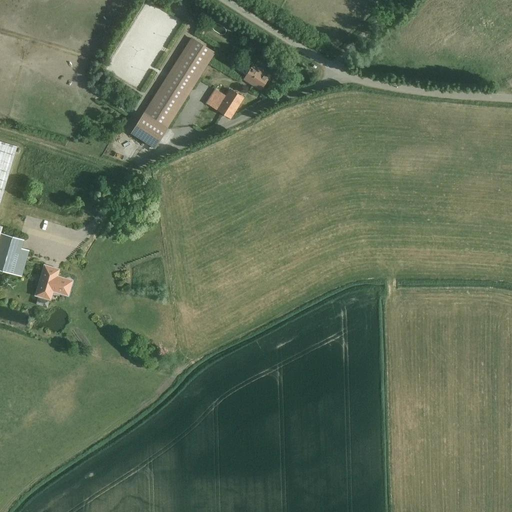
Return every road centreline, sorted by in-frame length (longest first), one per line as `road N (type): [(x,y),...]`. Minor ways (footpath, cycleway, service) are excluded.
road 1 (unknown): [(353,79),(149,161),(43,252)]
road 2 (unclassified): [(511,99),(353,79),(223,0)]
